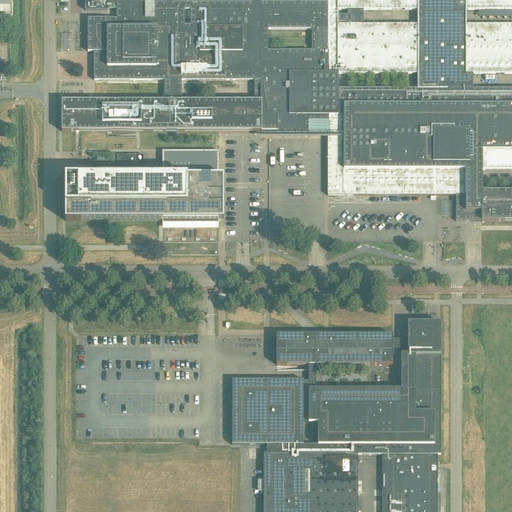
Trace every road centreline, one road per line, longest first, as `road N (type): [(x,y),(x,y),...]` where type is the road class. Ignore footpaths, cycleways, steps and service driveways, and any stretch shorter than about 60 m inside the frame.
road 1 (unclassified): [(49,271),(456,271)]
road 2 (unclassified): [(49,271),(49,0)]
road 3 (unclassified): [(50,511),(49,271)]
road 4 (unclassified): [(457,511),(456,271)]
